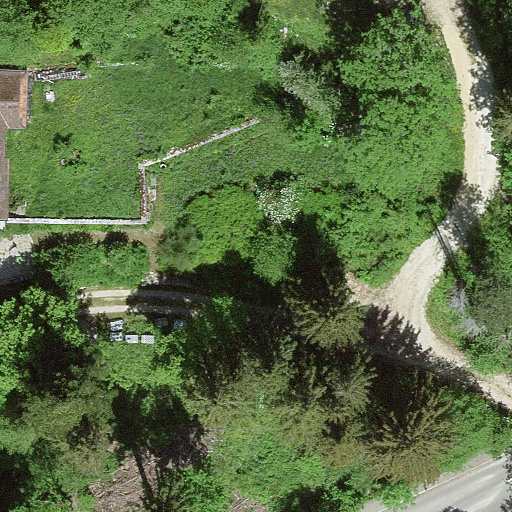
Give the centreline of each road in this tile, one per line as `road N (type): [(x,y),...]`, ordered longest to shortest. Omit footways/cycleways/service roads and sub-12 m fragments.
road 1 (track): [(511,397),(416,346),(407,321),(422,266),(475,198),(482,171),(478,97),(447,0)]
road 2 (track): [(416,346),(167,301),(101,301),(0,328)]
